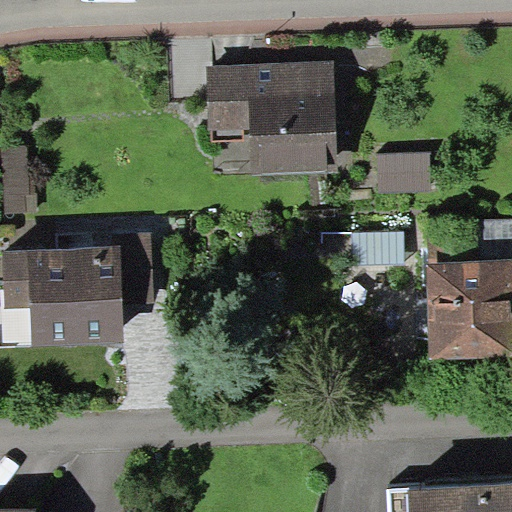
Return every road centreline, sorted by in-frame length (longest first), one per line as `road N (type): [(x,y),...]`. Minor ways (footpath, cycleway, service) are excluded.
road 1 (residential): [(511,412),(0,446)]
road 2 (residential): [(0,18),(346,0)]
